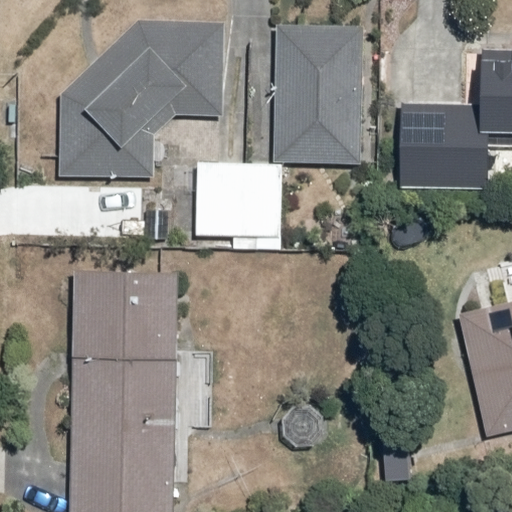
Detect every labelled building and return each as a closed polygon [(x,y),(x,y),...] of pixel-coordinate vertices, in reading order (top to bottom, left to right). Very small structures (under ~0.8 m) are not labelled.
[(289,23),(288,156),(370,156),(370,23),(289,23)] [(137,26),(70,91),(69,173),(161,174),(162,112),(232,113),(233,27),(137,26)] [(487,111),(411,112),(412,192),(499,191),(499,141),(511,140),(511,44),(487,45),(487,111)] [(289,161),(206,159),(204,237),(237,237),(237,248),(287,249),(289,161)] [(180,511),(183,269),(82,268),(79,511),(180,511)] [(511,303),(468,313),(496,436),(511,432),(511,303)]
